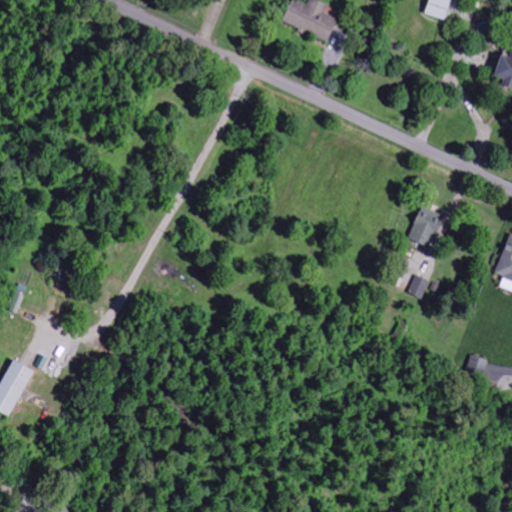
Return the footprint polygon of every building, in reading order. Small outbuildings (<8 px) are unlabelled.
[(330,44),(339,21),(324,15),(328,6),(311,0),(309,0),(307,7),(292,1),(283,26),(330,44)] [(446,22),(453,0),(430,0),(426,16),(446,22)] [(511,55),(500,54),(494,83),(511,86),(511,55)] [(410,240),(434,251),(449,218),(425,207),(410,240)] [(496,276),(511,281),(511,237),(509,236),(496,276)] [(65,243),(53,239),(37,279),(49,284),(65,243)] [(483,377),(486,360),(469,357),(466,374),(483,377)] [(36,374),(12,361),(0,386),(0,413),(12,420),(36,374)]
